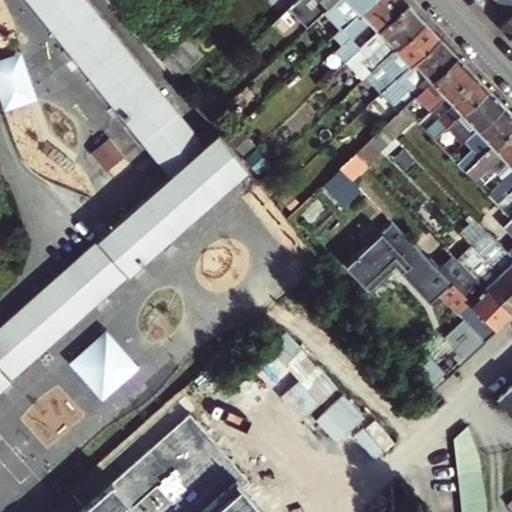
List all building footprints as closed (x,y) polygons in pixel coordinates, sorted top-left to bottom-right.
[(84,0),(25,0),(140,141),(168,177),(0,325),(0,388),(245,169),(223,142),(216,134),(201,147),(84,0)] [(335,0),(299,0),(291,7),(309,26),(330,5),(335,0)] [(344,61),(360,47),(346,33),(351,28),(357,34),(370,22),(378,30),(407,2),(405,0),(371,0),(342,29),(327,43),(344,61)] [(342,29),(371,0),(335,0),(330,5),(335,10),(329,16),(342,29)] [(511,0),(501,0),(511,11),(511,0)] [(366,74),(424,20),(407,2),(378,30),(360,47),(344,61),(361,79),(366,74)] [(511,19),(502,30),(511,39),(511,19)] [(441,37),(424,20),(366,74),(383,92),(441,37)] [(441,37),(383,92),(364,110),(371,118),(386,105),(407,84),(416,94),(458,55),(441,37)] [(160,60),(175,78),(199,55),(183,39),(160,60)] [(421,123),(447,98),(474,72),(465,63),(458,55),(416,94),(405,106),(421,123)] [(462,115),(490,89),(474,72),(447,98),(454,106),(438,121),(440,123),(431,133),(437,139),(462,115)] [(386,105),(396,114),(405,106),(416,94),(407,84),(386,105)] [(505,104),(490,89),(462,115),(477,131),(505,104)] [(511,129),(511,111),(505,104),(477,131),(484,139),(459,163),(467,171),(511,129)] [(232,133),(216,114),(207,123),(216,134),(223,142),(232,133)] [(511,159),(511,129),(467,171),(475,178),(500,154),(508,163),(511,159)] [(369,140),(355,153),(366,165),(380,151),(369,140)] [(352,178),(366,165),(355,153),(341,166),(349,175),(352,178)] [(511,189),(511,159),(508,163),(511,167),(511,173),(490,195),(498,203),(511,189)] [(511,189),(498,203),(506,211),(511,205),(511,189)] [(393,221),(346,266),(370,291),(396,267),(431,303),(441,293),(452,283),(439,268),(393,221)] [(511,286),(511,256),(507,252),(486,230),(472,244),(511,286)] [(511,286),(472,244),(457,259),(511,315),(511,286)] [(511,315),(457,259),(453,254),(439,268),(452,283),(441,293),(464,318),(485,341),(511,315)] [(464,318),(445,336),(466,359),(485,341),(464,318)] [(511,384),(498,398),(508,408),(511,412),(511,384)] [(266,511),(244,488),(252,480),(190,411),(75,511),(266,511)] [(463,511),(489,511),(484,454),(470,425),(455,438),(463,511)]
